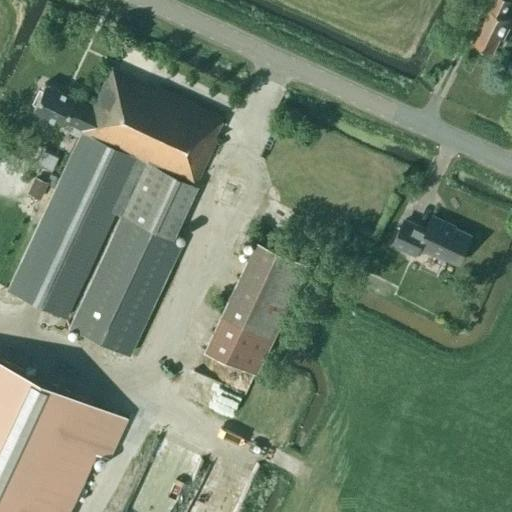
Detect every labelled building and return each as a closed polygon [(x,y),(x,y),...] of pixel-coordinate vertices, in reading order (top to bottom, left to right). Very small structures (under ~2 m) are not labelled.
[(503,38),(511,19),(502,14),(509,0),(478,0),(478,2),(489,7),(472,40),(492,50),(499,36),(503,38)] [(213,134),(222,116),(159,86),(158,88),(110,66),(91,106),(73,97),(74,96),(43,82),(31,109),(61,124),(63,120),(81,128),(80,130),(81,130),(6,288),(65,316),(114,211),(120,214),(68,325),(127,353),(180,241),(170,237),(195,184),(193,183),(216,135),(213,134)] [(43,188),(32,182),(26,195),(37,200),(43,188)] [(432,216),(426,231),(404,221),(393,244),(416,254),(420,247),(445,258),(446,256),(459,262),(472,234),(454,226),(454,228),(445,224),(445,222),(432,216)] [(255,372),(306,263),(254,239),(203,348),(255,372)] [(123,418),(0,363),(0,511),(67,511),(92,457),(103,461),(123,418)]
